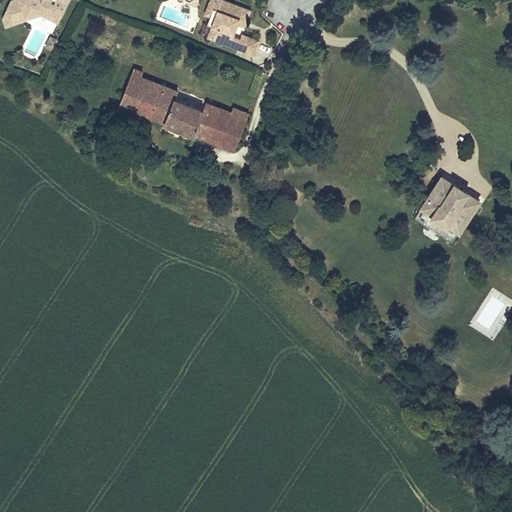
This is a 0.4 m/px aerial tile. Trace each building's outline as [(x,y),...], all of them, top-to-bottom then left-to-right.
[(10,14),(17,18),(18,18),(37,12),(39,13),(58,23),(67,5),(57,0),(13,0),(8,9),(10,14)] [(240,19),(247,21),(251,10),(224,0),(214,0),(211,8),(214,8),(218,10),(212,26),(217,28),(212,39),(253,55),(259,40),(244,35),(242,40),(233,36),(237,24),(240,19)] [(211,8),(208,6),(205,14),(211,16),(214,8),(211,8)] [(218,10),(214,8),(211,16),(207,24),(212,26),(218,10)] [(37,16),(39,13),(37,12),(18,18),(17,18),(10,14),(8,9),(3,18),(6,26),(37,16)] [(247,21),(240,19),(237,24),(244,27),(247,21)] [(217,28),(212,26),(208,37),(212,39),(217,28)] [(50,37),(46,46),(52,49),(57,40),(50,37)] [(178,92),(141,77),(143,72),(134,68),(120,104),(235,150),(249,113),(234,108),(232,113),(206,103),(203,110),(175,99),(178,92)] [(442,176),(422,207),(433,214),(432,215),(447,225),(448,224),(459,231),(479,200),(467,192),(468,191),(455,183),(454,184),(442,176)]
